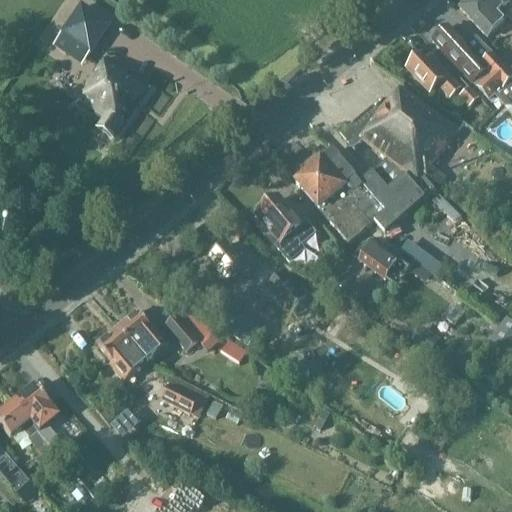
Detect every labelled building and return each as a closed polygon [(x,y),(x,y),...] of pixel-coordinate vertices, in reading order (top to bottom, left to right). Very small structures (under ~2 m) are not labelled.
[(504,24),(497,17),(503,12),(511,22),(511,9),(503,0),(470,0),(460,10),(488,39),(504,24)] [(109,27),(82,8),(54,48),(65,55),(69,49),(86,60),(109,27)] [(436,41),(434,43),(459,70),(460,70),(477,89),(490,101),(494,97),(506,110),(511,109),(511,74),(494,55),(481,68),(472,59),(473,58),(448,30),(446,32),(446,33),(442,32),(436,38),(436,41)] [(461,91),(455,85),(449,78),(450,77),(432,58),(426,64),(421,58),(408,71),(430,95),(439,87),(446,94),(452,100),(461,91)] [(114,143),(150,91),(106,60),(84,91),(87,93),(78,106),(102,123),(97,131),(114,143)] [(399,89),(360,142),(387,162),(420,183),(434,193),(445,176),(431,167),(451,141),(451,142),(459,131),(457,130),(456,132),(399,89)] [(468,89),(460,97),(470,107),(478,100),(468,89)] [(387,162),(360,185),(333,154),(297,186),(350,246),(375,224),(385,236),(434,193),(420,183),(387,162)] [(301,248),(316,235),(306,224),(302,228),(279,201),(257,219),(279,244),(274,249),(289,266),(305,253),(301,248)] [(358,264),(385,284),(401,262),(374,242),(358,264)] [(253,292),(265,281),(253,267),(255,265),(243,251),(237,256),(228,245),(208,262),(230,287),(241,278),(253,292)] [(266,288),(288,313),(307,296),(284,272),(266,288)] [(250,351),(261,335),(219,303),(207,320),(250,351)] [(198,344),(199,343),(211,333),(214,330),(207,322),(200,328),(185,311),(177,318),(166,327),(188,353),(198,344)] [(157,328),(152,332),(136,313),(117,330),(147,366),(153,360),(171,345),(157,328)] [(511,322),(508,320),(491,343),(509,356),(511,351),(511,322)] [(123,386),(147,366),(117,330),(97,347),(112,365),(108,368),(123,386)] [(424,330),(412,346),(427,357),(439,340),(424,330)] [(219,343),(211,333),(199,343),(198,344),(207,354),(219,343)] [(435,372),(421,391),(433,399),(447,381),(435,372)] [(203,396),(174,380),(161,403),(190,419),(203,396)] [(33,389),(13,405),(29,425),(44,443),(51,452),(60,445),(45,426),(56,417),(33,389)] [(223,407),(213,403),(207,417),(216,422),(223,407)] [(44,443),(29,425),(13,405),(0,416),(0,429),(9,441),(22,431),(36,449),(34,451),(40,459),(51,452),(44,443)] [(321,412),(312,429),(319,432),(328,415),(321,412)] [(0,480),(15,498),(29,486),(5,457),(0,451),(0,480)]
